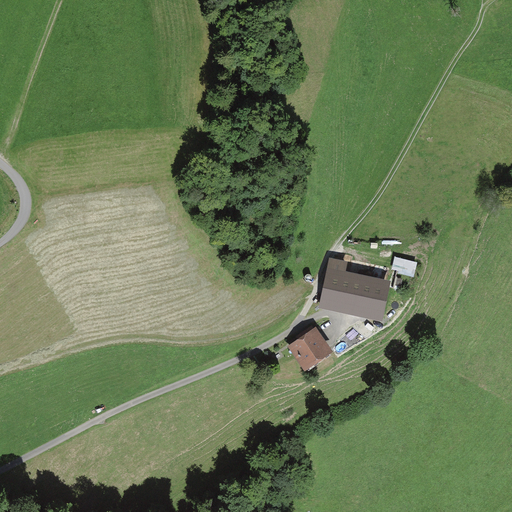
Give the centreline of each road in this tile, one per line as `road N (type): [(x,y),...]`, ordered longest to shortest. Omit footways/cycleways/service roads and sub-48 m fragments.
road 1 (track): [(0,471),(325,313),(341,315)]
road 2 (track): [(301,317),(331,253),(380,190),(483,9)]
